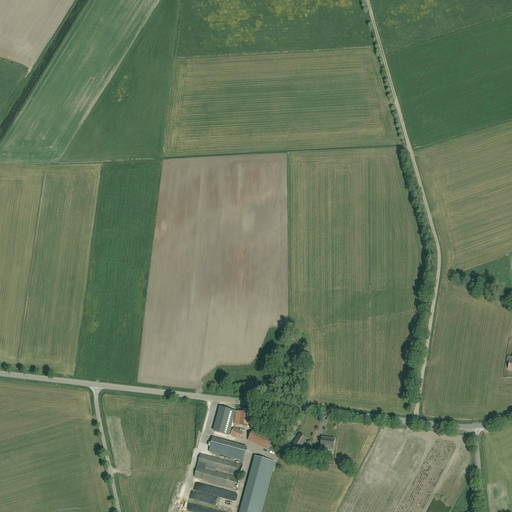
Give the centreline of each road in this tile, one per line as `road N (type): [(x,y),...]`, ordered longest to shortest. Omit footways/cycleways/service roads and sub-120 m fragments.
road 1 (tertiary): [(97,385),(474,428)]
road 2 (unclassified): [(119,511),(97,385)]
